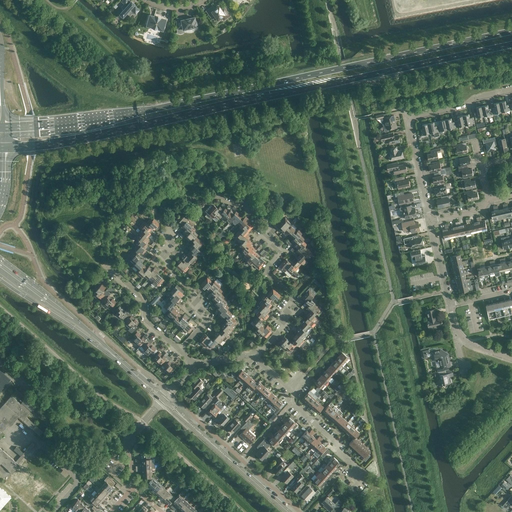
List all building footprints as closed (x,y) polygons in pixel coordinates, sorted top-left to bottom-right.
[(124,10),(121,13),(125,16),(127,13),(130,15),(133,12),(135,14),(139,10),(135,6),(134,7),(133,7),(135,4),(131,1),(129,3),(128,3),(130,1),(128,0),(122,0),(121,2),(124,4),(121,7),(124,10)] [(215,9),(211,4),(212,6),(204,12),(204,13),(206,11),(211,17),(214,15),(218,20),(222,17),(224,20),(230,16),(232,18),(224,7),(227,6),(226,5),(221,9),(220,8),(218,9),(217,8),(215,9)] [(158,19),(156,18),(156,17),(155,17),(154,17),(150,15),(147,25),(151,26),(151,28),(149,28),(151,28),(152,29),(154,30),(156,30),(157,30),(159,31),(158,30),(158,28),(162,29),(165,20),(161,18),(160,19),(160,18),(159,18),(158,18),(158,19)] [(190,19),(183,20),(182,18),(177,18),(176,29),(183,29),(186,29),(187,29),(189,29),(191,29),(192,29),(193,28),(194,27),(197,26),(197,25),(198,24),(198,23),(197,23),(197,22),(196,22),(196,21),(195,21),(194,17),(190,18),(190,19)] [(505,101),(500,102),(502,112),(511,110),(509,104),(506,105),(505,101)] [(495,107),(492,108),(493,114),(502,112),(500,102),(494,103),(495,107)] [(488,105),(482,106),(485,117),(488,117),(488,115),(493,114),(492,108),(489,108),(488,105)] [(477,111),(474,112),(476,118),(484,116),(485,117),(482,106),(477,107),(477,111)] [(469,114),(463,115),(466,125),(475,123),(473,117),(470,118),(469,114)] [(388,129),(397,127),(394,115),(385,117),(388,129)] [(459,120),(455,121),(457,127),(466,125),(463,115),(458,117),(459,120)] [(452,118),(446,119),(448,129),(457,127),(455,121),(452,122),(452,118)] [(441,124),(438,125),(440,134),(443,133),(443,130),(448,129),(446,119),(440,121),(441,124)] [(440,134),(438,125),(435,126),(434,122),(428,123),(431,133),(434,132),(435,137),(440,136),(440,134)] [(422,135),(431,133),(428,123),(423,125),(423,128),(420,129),(422,135)] [(477,132),(459,136),(460,140),(478,137),(477,132)] [(390,144),(400,142),(399,135),(388,137),(390,144)] [(495,137),(483,140),(484,143),(486,143),(488,151),(495,149),(494,145),(497,145),(495,137)] [(501,151),(504,151),(508,150),(506,138),(498,140),(501,151)] [(461,146),(460,143),(454,145),(454,149),(457,148),(458,154),(468,151),(469,149),(468,147),(467,146),(467,145),(461,146)] [(392,160),(404,158),(402,150),(399,150),(398,148),(397,147),(390,148),(391,152),(390,152),(392,160)] [(440,148),(432,150),(433,153),(428,154),(429,160),(439,158),(438,152),(441,152),(440,148)] [(458,163),(459,168),(468,166),(467,163),(471,162),(469,156),(460,158),(461,163),(458,163)] [(395,174),(407,171),(405,164),(398,165),(398,162),(391,164),(392,167),(393,166),(395,174)] [(430,165),(431,166),(430,167),(429,168),(429,169),(430,170),(432,170),(432,171),(438,170),(439,173),(448,171),(448,170),(446,170),(445,168),(441,169),(440,163),(430,165)] [(468,166),(459,168),(459,172),(462,171),(464,177),(473,174),(472,168),(468,169),(468,166)] [(448,171),(439,173),(439,176),(433,177),(433,178),(432,179),(432,180),(432,181),(433,182),(434,183),(435,184),(444,181),(443,176),(446,175),(446,172),(448,172),(448,171)] [(399,189),(410,186),(408,178),(403,180),(402,176),(394,178),(395,182),(397,181),(399,189)] [(466,189),(476,187),(475,180),(469,181),(468,178),(461,180),(463,185),(466,185),(466,189)] [(446,189),(451,188),(450,183),(447,183),(448,186),(436,188),(437,195),(447,193),(446,189)] [(464,192),(465,195),(466,201),(479,198),(477,192),(472,193),(471,190),(464,192)] [(400,204),(414,201),(412,193),(404,194),(404,191),(395,193),(396,196),(398,196),(400,204)] [(439,207),(450,205),(448,198),(447,195),(442,197),(443,199),(438,200),(439,207)] [(214,205),(210,210),(209,211),(211,213),(209,214),(213,218),(215,216),(218,212),(216,211),(218,209),(214,205)] [(411,205),(404,207),(402,207),(403,210),(404,210),(405,211),(404,211),(406,218),(417,216),(415,208),(411,209),(411,205)] [(220,207),(218,209),(216,211),(218,212),(215,216),(219,219),(220,217),(224,214),(222,212),(224,210),(220,207)] [(225,208),(224,210),(222,212),(224,214),(220,217),(224,221),(226,219),(229,215),(227,213),(229,212),(225,208)] [(231,210),(229,212),(227,213),(229,215),(226,219),(229,222),(231,220),(235,217),(233,215),(234,213),(231,210)] [(236,211),(234,213),(233,215),(235,217),(231,220),(235,224),(237,222),(242,216),(236,211)] [(183,225),(188,219),(190,217),(186,214),(184,216),(182,214),(177,220),(183,225)] [(244,218),(242,216),(237,222),(241,225),(242,223),(244,225),(247,221),(249,219),(245,216),(244,218)] [(481,216),(479,217),(482,231),(487,230),(487,228),(486,223),(488,222),(488,219),(482,221),(481,216)] [(285,218),(284,219),(278,225),(284,230),(289,224),(291,223),(285,218)] [(147,223),(152,228),(154,230),(159,224),(154,219),(152,221),(150,219),(147,223)] [(188,219),(183,225),(181,227),(185,230),(188,226),(190,228),(192,226),(194,224),(188,219)] [(470,219),(468,219),(471,234),(477,233),(474,222),(471,223),(470,219)] [(412,233),(420,231),(418,222),(412,223),(412,220),(402,223),(404,231),(411,229),(412,233)] [(140,227),(142,229),(143,230),(145,229),(149,232),(152,228),(147,223),(145,221),(140,227)] [(253,226),(247,221),(244,225),(242,223),(241,225),(239,227),(243,231),(244,229),(246,230),(248,228),(250,230),(253,226)] [(460,221),(457,222),(461,236),(466,235),(464,225),(461,225),(460,221)] [(289,224),(284,230),(282,232),(286,235),(288,233),(290,235),(295,229),(289,224)] [(449,224),(447,224),(450,239),(455,237),(453,227),(450,228),(449,224)] [(188,226),(185,230),(183,232),(187,235),(190,232),(192,233),(194,231),(196,229),(192,226),(190,228),(188,226)] [(143,230),(142,229),(138,232),(140,234),(142,236),(144,234),(147,237),(151,234),(149,232),(145,229),(143,230)] [(217,229),(214,232),(221,238),(224,234),(217,229)] [(295,229),(290,235),(294,239),(295,237),(297,238),(300,235),(302,233),(298,229),(297,231),(295,229)] [(190,232),(187,235),(185,237),(189,241),(191,239),(193,240),(196,237),(198,235),(194,231),(192,233),(190,232)] [(239,231),(236,235),(239,238),(238,240),(242,243),(245,240),(247,241),(248,239),(250,237),(246,234),(245,236),(239,231)] [(142,236),(140,234),(137,238),(139,240),(140,241),(142,239),(146,243),(149,239),(147,237),(144,234),(142,236)] [(295,237),(294,239),(292,240),(296,244),(297,242),(299,244),(303,240),(304,238),(300,235),(297,238),(295,237)] [(412,248),(424,245),(422,237),(413,239),(413,236),(404,238),(405,244),(410,242),(412,248)] [(202,242),(196,237),(193,240),(195,242),(193,244),(198,249),(202,245),(200,244),(202,242)] [(140,241),(139,240),(135,243),(137,245),(139,247),(141,245),(144,248),(148,245),(146,243),(142,239),(140,241)] [(245,240),(242,243),(240,245),(244,248),(247,245),(249,246),(251,245),(252,243),(248,239),(247,241),(245,240)] [(297,242),(296,244),(294,246),(298,249),(299,247),(301,249),(305,245),(306,243),(303,240),(299,244),(297,242)] [(198,249),(193,244),(189,248),(191,249),(190,251),(195,256),(200,251),(198,249)] [(139,247),(137,245),(134,249),(136,251),(139,254),(141,252),(143,254),(146,250),(144,248),(141,245),(139,247)] [(247,245),(244,248),(242,250),(246,254),(249,250),(251,252),(253,250),(254,248),(251,245),(249,246),(247,245)] [(305,245),(301,249),(299,247),(298,249),(296,251),(300,254),(302,253),(307,258),(311,254),(309,252),(310,250),(305,245)] [(417,264),(426,262),(425,254),(422,255),(420,249),(411,251),(413,260),(416,259),(417,264)] [(249,250),(246,254),(244,256),(248,259),(251,255),(253,257),(255,255),(256,253),(253,250),(251,252),(249,250)] [(139,254),(136,251),(130,256),(132,258),(131,260),(134,263),(140,258),(138,256),(139,254)] [(197,258),(195,256),(190,251),(186,255),(190,259),(188,260),(190,262),(192,264),(197,258)] [(183,259),(181,261),(187,266),(190,262),(188,260),(190,259),(186,255),(184,253),(181,257),(183,259)] [(253,264),(259,258),(260,257),(256,253),(255,255),(253,257),(251,255),(248,259),(246,261),(252,266),(253,264)] [(298,256),(296,258),(298,260),(295,264),(299,267),(302,263),(304,265),(307,261),(304,258),(302,260),(298,256)] [(260,257),(259,258),(253,264),(257,268),(259,266),(261,267),(266,262),(262,258),(260,257)] [(140,258),(134,263),(133,265),(138,270),(143,265),(142,263),(143,261),(140,258)] [(189,268),(187,266),(181,261),(179,259),(177,261),(179,263),(176,266),(182,272),(184,270),(185,271),(189,268)] [(291,264),(286,259),(281,264),(282,266),(281,268),(285,272),(286,270),(291,264)] [(468,262),(466,263),(452,266),(453,268),(451,269),(452,270),(464,268),(463,265),(469,264),(468,262)] [(293,266),(291,264),(286,270),(290,273),(294,277),(297,273),(295,271),(299,267),(295,264),(293,266)] [(143,265),(138,270),(137,272),(142,277),(144,275),(146,274),(144,272),(147,268),(143,265)] [(149,266),(147,268),(144,272),(146,274),(144,275),(148,279),(150,277),(151,275),(149,273),(153,270),(149,266)] [(154,268),(153,270),(149,273),(151,275),(150,277),(153,280),(159,275),(157,273),(158,271),(154,268)] [(159,275),(153,280),(152,282),(155,285),(157,284),(159,285),(164,280),(159,275)] [(98,296),(102,299),(108,291),(106,290),(105,292),(103,290),(110,282),(104,277),(94,289),(96,290),(92,294),(96,297),(98,296)] [(206,286),(208,288),(213,283),(209,279),(207,281),(206,279),(201,285),(204,288),(206,286)] [(215,281),(213,283),(208,288),(212,292),(215,288),(217,290),(219,288),(220,286),(215,281)] [(170,292),(172,294),(174,296),(176,294),(179,297),(183,293),(175,286),(170,292)] [(215,288),(212,292),(210,293),(214,297),(217,293),(219,295),(221,293),(222,291),(219,288),(217,290),(215,288)] [(307,292),(303,296),(302,298),(306,301),(308,299),(309,301),(313,297),(314,295),(308,289),(306,291),(307,292)] [(271,290),(268,294),(273,299),(275,297),(277,299),(280,295),(275,290),(273,292),(271,290)] [(108,291),(102,299),(105,302),(104,304),(107,308),(111,304),(113,306),(116,302),(112,298),(111,300),(109,299),(111,297),(109,295),(110,293),(108,291)] [(261,298),(263,300),(264,301),(266,300),(270,303),(273,299),(268,294),(266,292),(261,298)] [(217,293),(214,297),(212,299),(216,302),(219,299),(221,300),(223,298),(225,296),(221,293),(219,295),(217,293)] [(174,296),(172,294),(169,297),(174,303),(176,301),(180,304),(183,300),(181,299),(179,297),(176,294),(174,296)] [(308,299),(306,301),(304,303),(308,306),(310,304),(311,306),(315,302),(316,300),(313,297),(309,301),(308,299)] [(170,312),(175,306),(173,305),(174,303),(169,298),(165,301),(167,303),(165,305),(167,307),(166,308),(170,312)] [(219,299),(216,302),(214,304),(218,308),(221,304),(223,305),(225,304),(227,302),(223,298),(221,300),(219,299)] [(489,319),(504,315),(511,313),(511,298),(486,305),(489,317),(489,319)] [(264,301),(263,300),(259,304),(261,305),(263,307),(265,305),(268,308),(272,305),(270,303),(266,300),(264,301)] [(320,307),(315,302),(311,306),(310,304),(308,306),(306,308),(310,312),(312,310),(317,315),(321,311),(319,309),(320,307)] [(221,304),(218,308),(216,309),(220,313),(223,309),(225,311),(227,309),(229,307),(225,304),(223,305),(221,304)] [(120,316),(124,319),(129,314),(131,312),(127,308),(126,310),(124,312),(122,310),(124,309),(120,305),(116,309),(118,311),(115,314),(119,318),(120,316)] [(263,307),(261,305),(258,309),(260,311),(261,312),(263,311),(267,314),(270,310),(268,308),(265,305),(263,307)] [(172,321),(179,313),(177,312),(178,310),(175,306),(170,312),(166,316),(172,321)] [(223,309),(220,313),(218,315),(222,318),(224,316),(226,318),(229,314),(231,312),(227,309),(225,311),(223,309)] [(429,329),(442,327),(441,323),(440,319),(440,317),(436,318),(436,316),(435,309),(426,311),(428,319),(427,320),(429,329)] [(261,312),(260,311),(256,315),(258,316),(262,320),(264,318),(265,319),(269,316),(267,314),(263,311),(261,312)] [(179,313),(174,319),(172,321),(177,326),(179,324),(181,322),(179,320),(182,317),(179,313)] [(308,313),(307,315),(309,317),(305,321),(311,326),(314,322),(316,324),(319,320),(314,315),(312,317),(308,313)] [(133,317),(129,314),(124,319),(128,323),(126,325),(130,328),(133,324),(135,326),(139,322),(135,319),(133,321),(131,319),(133,317)] [(237,321),(229,314),(226,318),(228,320),(226,322),(231,327),(237,321)] [(184,315),(182,317),(179,320),(181,322),(179,324),(183,327),(188,322),(186,320),(188,318),(184,315)] [(262,320),(258,316),(253,322),(255,324),(253,326),(257,329),(262,323),(260,322),(262,320)] [(311,326),(305,321),(303,319),(300,323),(302,325),(300,327),(306,332),(311,326)] [(194,327),(188,322),(183,327),(181,329),(185,333),(187,331),(189,333),(194,327)] [(231,327),(226,322),(222,325),(224,327),(223,329),(228,334),(233,328),(231,327)] [(266,327),(262,323),(257,329),(255,331),(261,336),(263,334),(264,332),(263,331),(266,327)] [(268,325),(266,327),(263,331),(264,332),(263,334),(266,337),(271,332),(270,330),(271,328),(268,325)] [(306,332),(300,327),(297,330),(299,332),(297,334),(302,339),(308,333),(306,332)] [(228,334),(223,329),(219,333),(223,336),(221,338),(223,340),(225,341),(230,336),(228,334)] [(216,336),(214,338),(218,342),(220,343),(223,340),(221,338),(223,336),(219,333),(217,331),(214,335),(216,336)] [(138,342),(141,346),(146,340),(148,338),(146,337),(145,338),(143,336),(141,339),(139,337),(141,335),(137,332),(134,335),(135,337),(132,341),(136,344),(138,342)] [(211,339),(205,334),(200,339),(202,341),(200,343),(204,346),(205,344),(211,339)] [(305,341),(302,339),(297,334),(293,338),(295,339),(294,341),(297,345),(300,347),(302,347),(305,343),(305,341)] [(290,342),(284,336),(279,342),(281,344),(279,346),(283,349),(285,347),(290,342)] [(212,340),(211,339),(205,344),(209,348),(211,346),(213,347),(218,342),(214,338),(212,340)] [(150,344),(146,340),(141,346),(145,349),(144,351),(147,354),(151,351),(153,352),(156,349),(152,345),(150,347),(149,345),(150,344)] [(297,345),(294,341),(292,343),(290,342),(285,347),(289,351),(290,349),(292,350),(297,345)] [(427,353),(431,352),(430,347),(421,349),(423,358),(428,357),(427,353)] [(341,354),(339,356),(345,362),(349,358),(339,349),(338,351),(341,354)] [(441,367),(437,368),(435,368),(435,371),(438,371),(447,369),(446,363),(449,362),(448,354),(440,349),(431,351),(433,360),(437,359),(440,361),(441,367)] [(158,361),(162,364),(169,357),(167,355),(166,356),(164,355),(163,356),(162,357),(160,356),(161,354),(160,352),(153,360),(157,363),(158,361)] [(345,362),(339,356),(335,360),(342,366),(345,362)] [(169,357),(162,364),(166,368),(164,370),(168,373),(175,366),(171,362),(173,360),(169,357)] [(342,366),(335,360),(332,364),(339,370),(342,366)] [(339,370),(332,364),(328,367),(335,373),(339,370)] [(246,373),(240,367),(237,370),(231,371),(232,377),(236,376),(240,380),(246,373)] [(335,373),(328,367),(325,371),(332,377),(335,373)] [(0,391),(11,380),(0,370),(0,391)] [(440,376),(440,378),(437,382),(438,386),(442,385),(445,387),(448,384),(448,383),(451,382),(451,380),(453,377),(452,373),(446,374),(445,370),(438,372),(439,376),(440,376)] [(332,377),(325,371),(322,375),(328,381),(332,377)] [(246,373),(240,380),(244,383),(250,376),(246,373)] [(328,381),(322,375),(318,379),(325,385),(328,381)] [(250,376),(244,383),(248,387),(254,380),(250,376)] [(203,390),(199,387),(204,382),(199,377),(198,377),(195,381),(193,383),(191,385),(194,387),(188,394),(194,399),(203,390)] [(325,385),(318,379),(316,381),(313,378),(312,380),(321,389),(325,385)] [(254,380),(248,387),(252,390),(253,388),(258,383),(257,383),(254,380)] [(259,381),(257,383),(258,383),(253,388),(257,392),(263,385),(259,381)] [(263,385),(257,392),(261,395),(267,388),(263,385)] [(236,394),(228,386),(224,390),(227,393),(228,392),(234,397),(236,394)] [(265,399),(271,392),(267,388),(261,395),(259,397),(263,401),(265,399)] [(217,397),(223,391),(220,389),(215,395),(217,397)] [(306,403),(314,394),(310,390),(302,399),(306,403)] [(271,392),(265,399),(269,402),(275,395),(271,392)] [(204,408),(212,399),(213,398),(208,393),(206,395),(199,403),(204,408)] [(310,406),(318,397),(314,394),(306,403),(310,406)] [(271,408),(279,399),(275,395),(269,402),(267,404),(271,408)] [(0,464),(1,464),(8,471),(12,474),(14,472),(16,469),(19,465),(18,464),(26,455),(31,449),(35,445),(33,442),(23,453),(21,456),(15,462),(3,451),(0,447),(0,434),(2,432),(9,424),(10,426),(14,422),(19,417),(25,423),(28,425),(35,432),(37,433),(42,438),(46,435),(26,417),(30,413),(31,411),(35,407),(29,401),(26,398),(21,404),(11,396),(0,408),(0,509),(11,497),(8,494),(0,487),(0,464)] [(322,401),(318,397),(310,406),(314,410),(320,403),(322,401)] [(279,399),(271,408),(270,408),(274,411),(274,412),(276,414),(281,408),(279,406),(282,402),(279,399)] [(326,415),(335,406),(331,402),(322,412),(326,415)] [(320,403),(314,410),(318,413),(324,407),(320,403)] [(214,417),(221,409),(215,404),(208,412),(214,417)] [(330,419),(339,409),(335,406),(326,415),(330,419)] [(224,414),(226,411),(229,409),(226,407),(220,414),(223,416),(218,421),(223,425),(229,418),(224,414)] [(343,413),(339,409),(330,419),(334,422),(340,415),(343,413)] [(246,421),(251,416),(249,413),(243,419),(246,421)] [(340,415),(334,422),(338,426),(344,419),(340,415)] [(284,417),(283,419),(294,429),(298,425),(289,417),(287,420),(284,417)] [(240,435),(250,444),(256,437),(248,430),(253,424),(248,419),(240,428),(244,431),(240,435)] [(294,429),(283,419),(281,420),(284,423),(282,425),(289,431),(291,433),(295,429),(294,429)] [(344,419),(338,426),(342,429),(348,422),(344,419)] [(233,433),(240,424),(235,420),(227,428),(233,433)] [(348,422),(342,429),(345,433),(352,426),(348,422)] [(289,431),(282,425),(280,427),(277,424),(276,426),(286,435),(289,431)] [(286,435),(276,426),(275,428),(278,430),(276,433),(282,439),(286,435)] [(352,426),(345,433),(349,436),(355,429),(352,426)] [(307,430),(301,437),(305,441),(313,431),(312,429),(309,433),(307,430)] [(355,429),(349,436),(353,439),(349,444),(359,432),(355,429)] [(306,446),(314,437),(312,435),(315,432),(313,431),(305,441),(303,443),(306,446)] [(282,439),(276,433),(274,435),(271,432),(269,434),(279,442),(282,439)] [(359,432),(349,444),(353,447),(359,440),(355,437),(359,433),(359,432)] [(279,442),(269,434),(268,435),(271,438),(269,440),(275,446),(279,442)] [(314,437),(308,444),(312,448),(321,438),(319,436),(317,439),(314,437)] [(264,438),(260,443),(256,447),(260,450),(256,454),(262,460),(264,457),(266,458),(271,452),(266,449),(271,444),(264,438)] [(321,438),(312,448),(316,451),(314,453),(322,444),(320,442),(323,439),(321,438)] [(359,440),(353,447),(357,451),(363,444),(359,440)] [(322,444),(314,453),(316,455),(314,458),(315,459),(320,455),(326,448),(322,444)] [(363,444),(357,451),(360,454),(367,447),(363,444)] [(14,450),(18,454),(21,456),(23,453),(16,447),(14,450)] [(367,447),(360,454),(364,457),(363,459),(365,461),(370,456),(368,454),(371,451),(367,447)] [(141,458),(141,464),(151,463),(151,458),(154,458),(153,453),(143,454),(144,458),(141,458)] [(278,465),(272,470),(277,475),(284,467),(281,464),(284,461),(280,457),(275,463),(278,465)] [(334,457),(330,461),(337,467),(338,468),(342,464),(341,463),(334,457)] [(293,461),(288,467),(291,470),(296,464),(293,461)] [(337,467),(330,461),(327,465),(334,471),(335,472),(338,468),(337,467)] [(16,469),(14,472),(15,473),(6,483),(28,503),(43,487),(23,468),(24,467),(23,465),(21,467),(21,466),(17,470),(16,469)] [(327,465),(323,469),(331,476),(335,472),(334,471),(327,465)] [(323,469),(320,472),(327,479),(328,480),(331,476),(323,469)] [(288,471),(281,478),(286,483),(293,476),(288,471)] [(327,479),(320,472),(316,476),(323,482),(325,484),(328,480),(327,479)] [(152,473),(142,473),(142,478),(145,478),(148,480),(146,482),(149,484),(151,483),(149,481),(152,477),(152,473)] [(300,481),(304,477),(300,473),(295,479),(297,481),(291,487),(297,492),(303,484),(300,481)] [(109,475),(108,475),(104,480),(106,482),(103,485),(110,492),(113,488),(112,486),(115,483),(112,480),(113,479),(109,475)] [(323,482),(316,476),(313,480),(320,486),(321,488),(325,484),(323,482)] [(149,484),(146,482),(143,486),(145,489),(147,487),(151,490),(158,482),(152,477),(149,481),(151,483),(149,484)] [(158,482),(151,490),(154,493),(158,489),(160,491),(163,487),(158,482)] [(110,492),(103,485),(100,489),(107,495),(110,492)] [(158,489),(154,493),(160,498),(167,490),(163,487),(160,491),(158,489)] [(315,497),(320,492),(317,490),(315,492),(309,487),(301,496),(307,501),(313,495),(315,497)] [(107,495),(100,489),(96,492),(104,499),(107,495)] [(167,490),(160,498),(163,501),(167,497),(169,499),(172,495),(167,490)] [(104,499),(96,492),(93,496),(101,502),(104,499)] [(178,494),(175,498),(172,502),(176,505),(182,498),(178,494)] [(167,497),(163,501),(169,506),(172,502),(175,498),(172,495),(169,499),(167,497)] [(101,502),(93,496),(90,499),(97,506),(99,508),(101,510),(103,508),(101,506),(99,504),(101,502)] [(330,511),(330,510),(332,511),(333,511),(342,503),(338,500),(334,504),(327,497),(322,502),(325,505),(324,506),(330,511)] [(182,498),(176,505),(179,508),(186,501),(182,498)] [(71,507),(75,510),(81,503),(78,499),(71,507)] [(509,499),(503,505),(501,507),(504,509),(511,501),(509,499)] [(186,501),(179,508),(183,511),(189,504),(186,501)] [(81,503),(75,510),(76,511),(79,511),(85,506),(81,503)]
